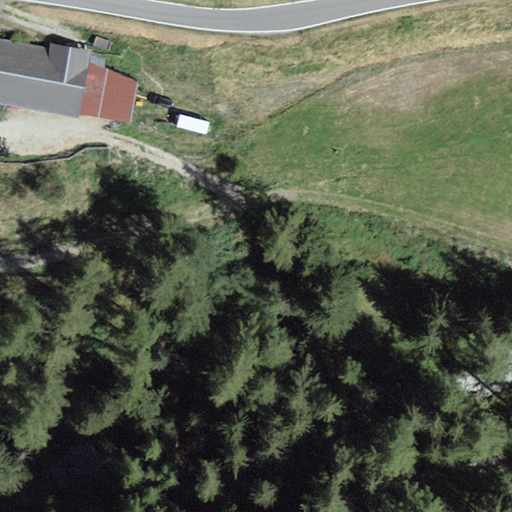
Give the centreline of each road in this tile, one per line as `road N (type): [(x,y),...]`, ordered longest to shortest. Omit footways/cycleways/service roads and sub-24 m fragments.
road 1 (track): [(0,129),(99,133),(184,165),(231,195),(226,209),(0,262)]
road 2 (tertiary): [(90,0),(216,19),(377,0)]
